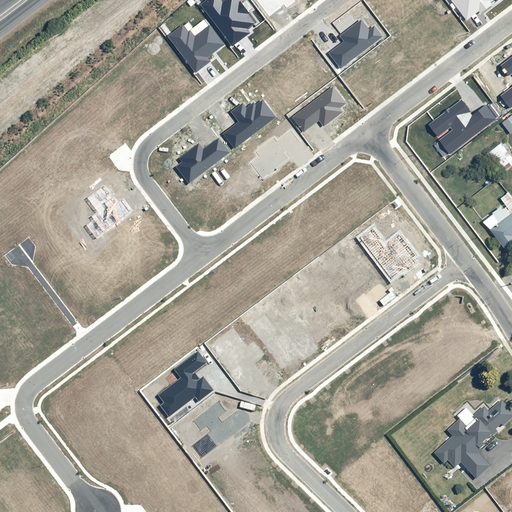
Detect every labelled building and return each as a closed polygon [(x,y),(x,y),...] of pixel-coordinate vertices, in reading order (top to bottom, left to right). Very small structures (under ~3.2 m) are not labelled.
[(237,0),(224,0),(222,2),(220,0),(206,0),(201,4),(232,46),(250,32),(247,29),(255,23),(237,0)] [(450,0),(467,21),(478,11),(480,14),(492,4),(490,2),(493,0),(450,0)] [(344,41),(328,53),(341,69),(382,36),(374,25),(369,29),(361,19),(339,36),(344,41)] [(190,30),(188,31),(183,25),(168,36),(196,73),(211,61),(208,57),(224,45),(210,25),(195,36),(190,30)] [(511,56),(501,66),(508,76),(511,73),(511,86),(500,95),(510,109),(511,107),(511,56)] [(340,108),(346,103),(333,86),(292,117),(303,132),(319,120),(324,127),(343,112),(340,108)] [(451,128),(452,130),(439,140),(450,154),(496,119),(485,105),(472,115),(469,113),(471,111),(462,99),(429,124),(438,137),(451,128)] [(242,102),(231,111),(239,122),(223,134),(234,149),(276,118),(263,100),(256,105),(253,102),(246,107),(242,102)] [(182,162),(176,167),(189,184),(230,152),(219,138),(204,149),(198,143),(179,158),(182,162)] [(511,165),(511,155),(501,142),(491,150),(506,170),(511,165)] [(483,202),(477,198),(472,208),(483,214),(486,209),(481,206),(483,202)] [(511,213),(490,229),(508,253),(511,250),(511,213)] [(451,379),(454,382),(501,345),(484,323),(446,353),(452,360),(442,368),(444,371),(439,375),(446,383),(451,379)] [(386,337),(380,329),(364,342),(379,363),(371,369),(387,389),(419,365),(394,331),(386,337)] [(168,417),(195,397),(198,401),(214,390),(203,376),(200,379),(194,372),(207,362),(198,351),(174,369),(180,378),(158,395),(164,402),(160,406),(168,417)] [(461,463),(476,478),(491,465),(478,452),(479,446),(511,419),(511,410),(503,400),(490,412),(485,406),(466,425),(461,419),(449,430),(454,436),(435,453),(444,463),(449,460),(455,467),(461,463)]
